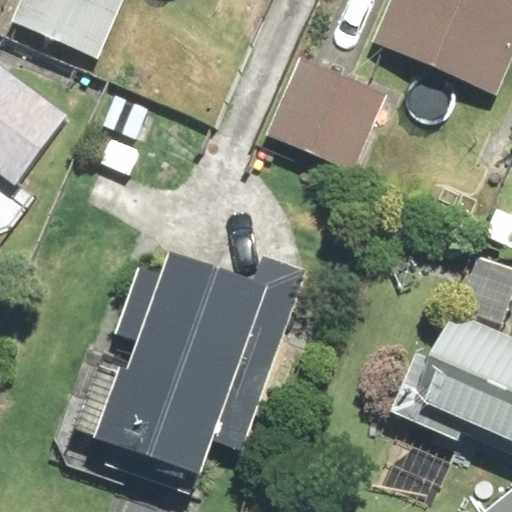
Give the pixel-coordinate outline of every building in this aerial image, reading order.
[(126,0),(23,0),(12,28),(100,64),(126,0)] [(511,0),(388,0),(369,48),(496,100),(511,60),(511,0)] [(382,98),(295,62),(262,145),(349,180),(382,98)] [(0,63),(0,152),(25,169),(67,109),(0,63)] [(92,447),(197,483),(216,429),(248,440),(307,270),(275,259),(264,291),(167,258),(126,377),(117,374),(92,447)] [(511,341),(450,316),(407,418),(511,461),(511,341)] [(511,511),(511,491),(488,511),(511,511)]
